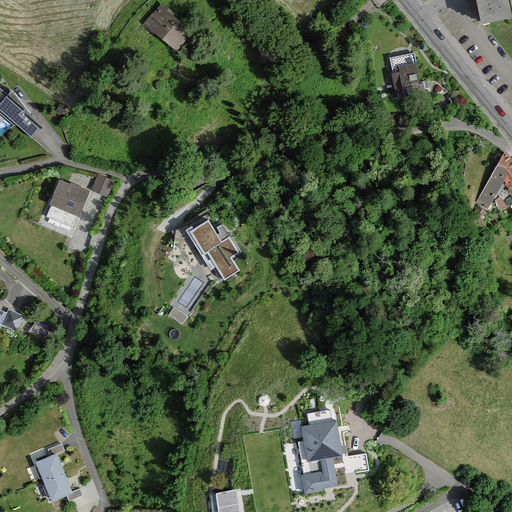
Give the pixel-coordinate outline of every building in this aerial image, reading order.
[(511,0),(480,0),(479,0),(484,26),(511,20),(511,0)] [(194,27),(163,5),(147,27),(178,49),(194,27)] [(424,95),(416,52),(391,57),(400,100),(424,95)] [(0,85),(0,109),(32,136),(44,122),(12,87),(8,91),(0,85)] [(511,158),(504,149),(476,197),(489,205),(505,178),(511,186),(511,158)] [(116,179),(99,173),(93,189),(110,195),(116,179)] [(92,189),(62,179),(53,205),(83,215),(92,189)] [(208,219),(189,231),(213,268),(216,266),(225,279),(240,269),(231,255),(239,250),(228,234),(221,238),(208,219)] [(185,323),(190,314),(176,306),(171,315),(185,323)] [(26,315),(9,308),(2,325),(19,332),(26,315)] [(337,418),(302,423),(308,460),(320,458),(322,470),(303,473),(305,491),(323,489),(323,486),(338,484),(333,456),(343,454),(337,418)] [(37,462),(51,499),(66,494),(69,502),(84,496),(81,488),(93,483),(79,446),(37,462)] [(370,455),(353,457),(355,471),(372,469),(370,455)] [(239,511),(237,488),(213,491),(216,511),(239,511)]
